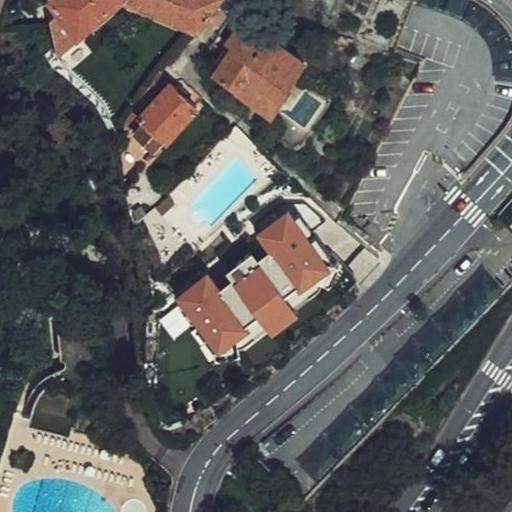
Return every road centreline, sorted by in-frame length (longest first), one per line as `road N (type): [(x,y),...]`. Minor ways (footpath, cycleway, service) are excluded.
road 1 (primary): [(195,511),(224,447),(402,279),(511,158)]
road 2 (primary): [(511,355),(405,511)]
road 3 (primary): [(435,511),(511,401)]
